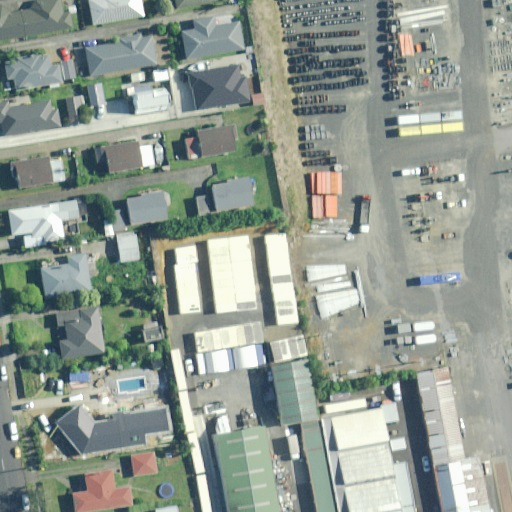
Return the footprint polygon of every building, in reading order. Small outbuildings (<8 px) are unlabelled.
[(125,0),(116,0),(71,8),(76,35),(130,26),(125,0)] [(161,0),(164,19),(218,11),(216,0),(161,0)] [(0,13),(0,49),(59,39),(55,19),(51,19),(49,6),(0,13)] [(179,31),(181,39),(169,41),(174,69),(230,60),(225,31),(212,33),(210,24),(179,31)] [(103,46),(104,52),(72,58),(77,87),(146,75),(140,45),(129,47),(128,41),(103,46)] [(72,60),(62,61),(65,80),(75,78),(72,60)] [(44,65),(0,70),(0,100),(48,93),(44,65)] [(167,79),(166,68),(150,71),(151,81),(167,79)] [(184,81),(159,85),(162,100),(186,96),(184,81)] [(152,92),(118,97),(122,124),(157,119),(152,92)] [(259,102),(258,94),(244,96),(245,105),(259,102)] [(83,116),(79,96),(73,97),(63,99),(67,119),(83,116)] [(7,107),(5,101),(0,101),(0,137),(59,124),(54,109),(49,109),(47,100),(7,107)] [(209,113),(208,104),(193,106),(194,114),(209,113)] [(219,141),(170,148),(173,171),(222,164),(219,141)] [(142,150),(91,158),(95,187),(146,178),(142,150)] [(51,163),(0,171),(0,195),(1,202),(56,192),(51,163)] [(193,199),(194,204),(180,206),(183,229),(204,226),(204,223),(234,218),(230,193),(193,199)] [(151,200),(111,207),(117,236),(157,229),(151,200)] [(63,228),(61,209),(40,210),(40,214),(0,215),(0,244),(8,244),(9,257),(50,255),(49,237),(48,237),(48,230),(63,228)] [(103,244),(103,240),(109,238),(106,219),(96,220),(97,227),(88,228),(91,246),(103,244)] [(114,244),(101,246),(105,272),(126,269),(123,243),(114,244)] [(261,244),(226,246),(228,267),(262,264),(261,244)] [(52,274),(25,278),(28,309),(77,303),(73,272),(72,272),(72,263),(52,265),(52,274)] [(83,317),(39,324),(46,369),(90,362),(83,317)] [(147,335),(126,337),(128,352),(148,349),(147,335)] [(298,359),(263,365),(273,421),(308,415),(298,359)] [(404,368),(430,511),(478,511),(468,455),(454,457),(437,362),(404,368)] [(103,365),(75,369),(77,382),(105,378),(103,365)] [(71,371),(47,373),(49,386),(72,384),(71,371)] [(395,511),(377,411),(289,427),(303,511),(395,511)] [(109,457),(100,429),(78,431),(76,431),(63,414),(38,434),(59,461),(65,457),(69,470),(109,457)] [(272,511),(256,422),(206,431),(220,511),(272,511)] [(141,461),(114,463),(116,487),(143,485),(141,461)] [(72,499),(56,501),(57,511),(117,511),(115,494),(100,496),(97,478),(70,482),(72,499)]
